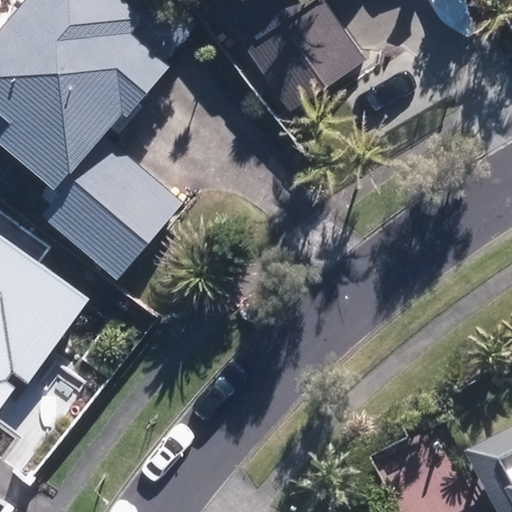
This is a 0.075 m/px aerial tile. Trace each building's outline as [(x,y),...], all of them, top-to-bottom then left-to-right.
[(14,0),(0,17),(0,135),(50,175),(30,202),(118,273),(181,194),(100,129),(110,117),(120,126),(142,100),(136,96),(198,18),(175,0),(14,0)] [(235,0),(254,28),(242,37),(289,107),(366,57),(327,0),(235,0)] [(465,0),(413,0),(452,61),(489,37),(465,0)] [(0,401),(22,372),(29,376),(91,292),(0,226),(0,401)] [(511,511),(511,425),(465,451),(497,511),(511,511)]
